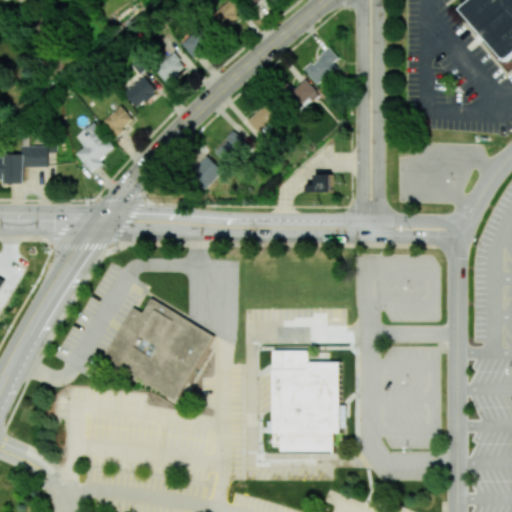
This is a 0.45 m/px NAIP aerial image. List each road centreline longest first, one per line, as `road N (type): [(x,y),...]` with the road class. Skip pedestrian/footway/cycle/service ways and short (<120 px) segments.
road 1 (residential): [(467,225),(101,220)]
road 2 (residential): [(101,220),(198,233),(461,244)]
road 3 (secondary): [(101,220),(191,119),(325,0)]
road 4 (residential): [(380,238),(380,0)]
road 5 (residential): [(362,0),(362,237)]
road 6 (secondary): [(0,391),(101,220)]
